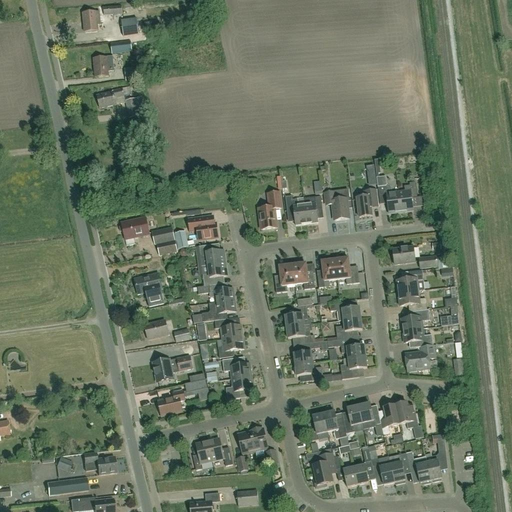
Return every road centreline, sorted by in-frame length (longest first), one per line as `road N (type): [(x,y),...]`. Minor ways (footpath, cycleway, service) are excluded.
road 1 (unclassified): [(103,320),(33,0)]
road 2 (residential): [(455,506),(317,499),(301,484),(281,404)]
road 3 (residential): [(281,404),(245,249)]
road 4 (residential): [(133,442),(281,404)]
road 5 (residential): [(384,385),(373,236)]
road 6 (residential): [(245,249),(373,236)]
road 7 (unclassified): [(133,442),(103,320)]
